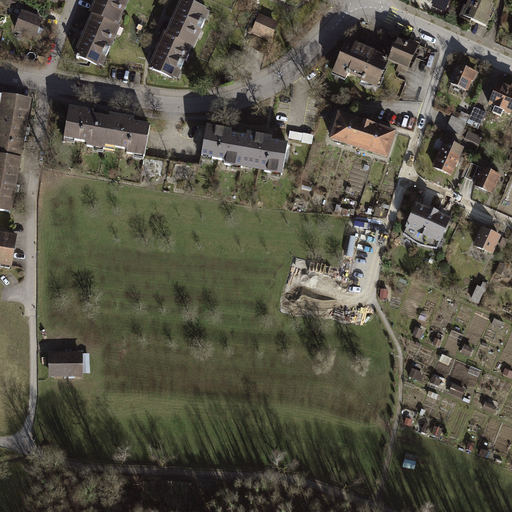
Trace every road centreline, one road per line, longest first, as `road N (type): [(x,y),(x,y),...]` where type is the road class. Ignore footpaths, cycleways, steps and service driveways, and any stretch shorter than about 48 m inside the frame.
road 1 (track): [(385,511),(319,486),(92,468),(23,447)]
road 2 (residential): [(46,83),(185,104),(238,97),(289,71),(368,0)]
road 3 (residential): [(447,38),(406,176),(511,224)]
road 4 (residential): [(31,295),(31,200),(46,83)]
road 5 (track): [(23,447),(34,404),(31,295)]
